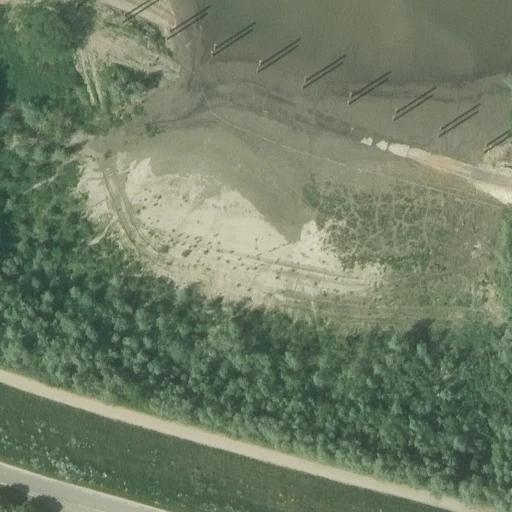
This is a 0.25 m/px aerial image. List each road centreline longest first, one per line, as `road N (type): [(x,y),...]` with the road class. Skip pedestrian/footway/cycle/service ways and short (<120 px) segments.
road 1 (track): [(482,511),(0,371)]
road 2 (unclassified): [(125,511),(0,469)]
